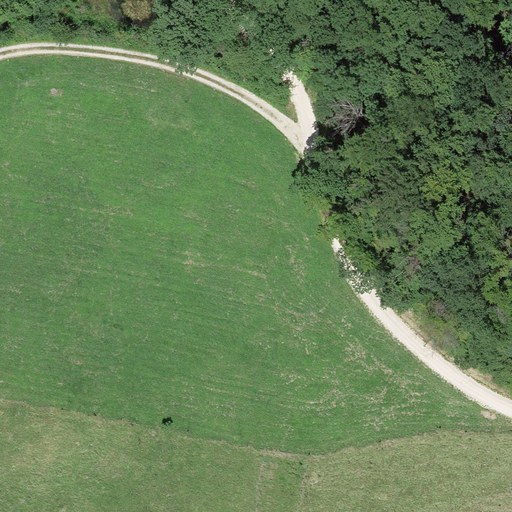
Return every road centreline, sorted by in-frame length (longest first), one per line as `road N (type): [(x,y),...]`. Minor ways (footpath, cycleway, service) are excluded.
road 1 (track): [(511,388),(415,329),(339,228),(281,68),(216,0)]
road 2 (track): [(313,144),(188,72),(135,58),(0,55)]
road 3 (track): [(373,0),(418,33),(433,112),(457,175),(511,221)]
